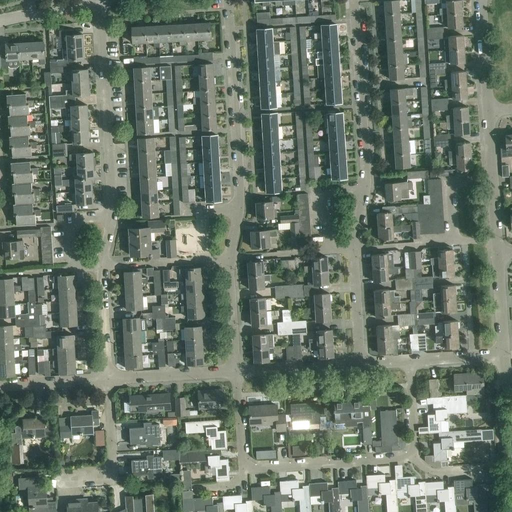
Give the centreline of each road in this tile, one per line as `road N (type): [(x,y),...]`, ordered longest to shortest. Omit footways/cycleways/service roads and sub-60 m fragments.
road 1 (residential): [(111,216),(99,0)]
road 2 (residential): [(239,209),(228,0)]
road 3 (residential): [(365,186),(353,0)]
road 4 (residential): [(246,468),(414,458)]
road 5 (residential): [(57,479),(109,471),(108,378)]
road 6 (residential): [(108,378),(236,371)]
road 7 (residential): [(101,267),(228,258)]
road 8 (residential): [(236,371),(360,363)]
